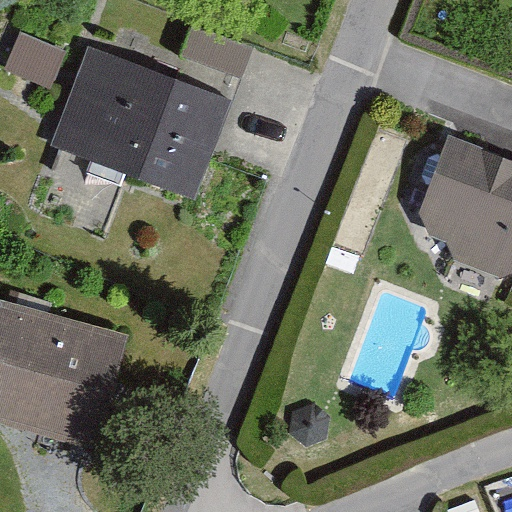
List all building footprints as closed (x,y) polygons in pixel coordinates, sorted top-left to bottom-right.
[(181,56),(242,78),(253,47),(192,25),(181,56)] [(19,29),(5,68),(52,85),(66,47),(19,29)] [(233,99),(90,45),(52,143),(196,197),(233,99)] [(511,161),(448,142),(415,252),(511,282),(511,161)] [(142,345),(0,310),(0,426),(115,455),(142,345)]
